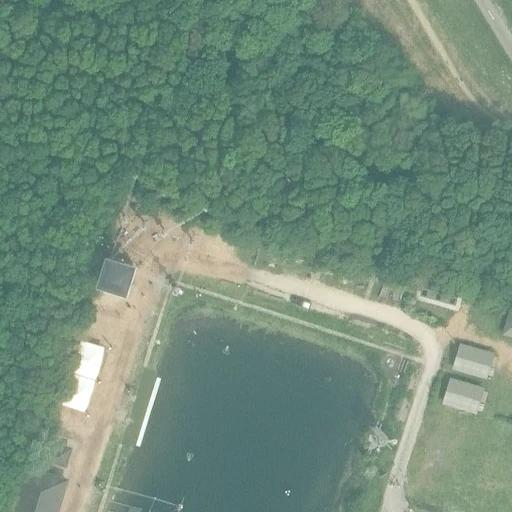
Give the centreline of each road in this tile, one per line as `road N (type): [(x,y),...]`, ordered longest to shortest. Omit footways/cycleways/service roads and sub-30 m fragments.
road 1 (track): [(361,305),(178,250),(151,263),(75,511)]
road 2 (track): [(392,511),(435,339),(422,324),(361,305)]
